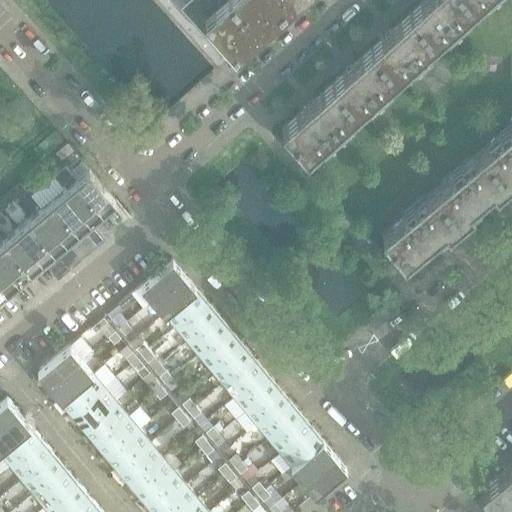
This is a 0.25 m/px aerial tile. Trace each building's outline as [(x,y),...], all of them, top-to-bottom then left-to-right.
[(198,3),(194,6),(204,17),(236,52),(239,49),(242,46),(254,36),(259,32),(262,29),(278,14),(281,11),(284,9),(275,0),(201,0),(198,3)] [(275,0),(284,9),(287,7),(290,4),(294,0),(275,0)] [(435,40),(466,13),(475,5),(470,0),(422,0),(410,12),(435,40)] [(397,74),(435,40),(410,12),(371,46),(397,74)] [(358,110),(397,74),(371,46),(332,81),(358,110)] [(307,156),(349,117),(358,110),(332,81),(281,127),(307,156)] [(511,124),(482,150),(508,181),(511,178),(511,124)] [(496,192),(508,181),(482,150),(434,190),(460,221),(473,211),(470,207),(486,193),(492,188),(496,192)] [(38,179),(50,169),(44,162),(32,172),(38,179)] [(115,199),(97,177),(88,166),(76,177),(103,209),(115,199)] [(38,179),(32,172),(26,177),(32,184),(38,179)] [(103,209),(76,177),(64,187),(91,219),(103,209)] [(91,219),(64,187),(52,197),(79,229),(91,219)] [(448,231),(460,221),(434,190),(381,234),(404,261),(445,227),(448,231)] [(79,229),(52,197),(40,207),(67,239),(79,229)] [(67,239),(40,207),(28,217),(55,249),(67,239)] [(55,249),(28,217),(16,227),(43,259),(55,249)] [(43,259),(16,227),(4,237),(31,269),(43,259)] [(31,269),(4,237),(0,240),(0,256),(19,279),(31,269)] [(19,279),(0,256),(0,281),(6,289),(19,279)] [(151,298),(184,271),(172,257),(140,284),(151,298)] [(163,312),(195,285),(184,271),(151,298),(163,312)] [(175,326),(207,299),(195,285),(163,312),(175,326)] [(186,340),(218,313),(207,299),(175,326),(186,340)] [(110,317),(123,307),(118,301),(106,312),(110,317)] [(198,353),(230,327),(218,313),(186,340),(198,353)] [(94,330),(107,320),(102,314),(90,325),(94,330)] [(131,327),(125,320),(118,326),(124,333),(131,327)] [(209,367),(242,341),(230,327),(198,353),(209,367)] [(120,336),(114,329),(107,335),(113,342),(120,336)] [(148,348),(142,341),(135,347),(141,354),(148,348)] [(221,381),(253,354),(242,341),(209,367),(221,381)] [(48,383),(81,356),(69,342),(37,369),(48,383)] [(154,355),(148,348),(141,354),(147,361),(154,355)] [(138,357),(132,350),(125,356),(131,363),(138,357)] [(233,395),(265,368),(253,354),(221,381),(233,395)] [(60,397),(92,370),(81,356),(48,383),(60,397)] [(143,364),(138,357),(131,363),(136,369),(143,364)] [(172,375),(180,368),(178,365),(170,372),(172,375)] [(171,375),(165,368),(158,374),(164,381),(171,375)] [(244,409),(277,382),(265,368),(233,395),(244,409)] [(72,411),(104,384),(92,370),(60,397),(72,411)] [(177,382),(171,375),(164,381),(170,388),(177,382)] [(161,384),(155,377),(148,383),(154,390),(161,384)] [(256,423),(288,396),(277,382),(244,409),(256,423)] [(83,425),(115,398),(104,384),(72,411),(83,425)] [(166,391),(161,384),(154,390),(159,397),(166,391)] [(0,423),(18,409),(6,395),(0,399),(0,423)] [(194,403),(188,396),(181,402),(187,409),(194,403)] [(268,437),(300,410),(288,396),(256,423),(268,437)] [(95,439),(127,412),(115,398),(83,425),(95,439)] [(200,410),(194,403),(187,409),(193,416),(200,410)] [(184,412),(178,405),(171,411),(177,418),(184,412)] [(0,447),(30,423),(18,409),(0,423),(0,447)] [(279,451),(311,424),(300,410),(268,437),(279,451)] [(106,453),(139,426),(127,412),(95,439),(106,453)] [(190,419),(184,412),(177,418),(183,425),(190,419)] [(222,428),(218,422),(214,425),(218,431),(222,428)] [(0,452),(9,464),(41,437),(30,423),(0,447),(0,452)] [(218,431),(212,424),(205,430),(211,437),(218,431)] [(291,465),(323,438),(311,424),(279,451),(291,465)] [(118,467),(150,440),(139,426),(106,453),(118,467)] [(224,438),(218,431),(211,437),(217,444),(224,438)] [(207,440),(201,433),(194,439),(200,446),(207,440)] [(21,478),(53,451),(41,437),(9,464),(21,478)] [(302,479),(335,452),(323,438),(291,465),(302,479)] [(130,481),(162,454),(150,440),(118,467),(130,481)] [(213,447),(207,440),(200,446),(206,453),(213,447)] [(32,491),(64,465),(53,451),(21,478),(32,491)] [(241,459),(235,452),(228,458),(234,465),(241,459)] [(314,493),(346,467),(346,466),(335,452),(302,479),(314,493)] [(141,495),(174,468),(162,454),(130,481),(141,495)] [(251,462),(246,456),(242,459),(247,465),(251,462)] [(247,466),(241,459),(234,465),(240,472),(247,466)] [(230,468),(224,461),(217,467),(223,474),(230,468)] [(499,511),(510,511),(511,511),(511,462),(480,489),(499,511)] [(44,505),(76,479),(64,465),(32,491),(44,505)] [(153,509),(185,482),(174,468),(141,495),(153,509)] [(236,475),(230,468),(223,474),(229,481),(236,475)] [(49,511),(64,511),(88,492),(76,479),(44,505),(49,511)] [(264,487),(258,480),(251,485),(257,492),(264,487)] [(155,511),(177,511),(197,496),(185,482),(153,509),(155,511)] [(276,488),(270,482),(264,487),(270,493),(276,488)] [(270,493),(264,487),(257,492),(263,499),(270,493)] [(253,496),(247,489),(240,494),(246,501),(253,496)] [(92,511),(99,506),(88,492),(64,511),(92,511)] [(205,511),(208,510),(197,496),(177,511),(205,511)] [(259,503),(253,496),(246,501),(252,509),(259,503)]
